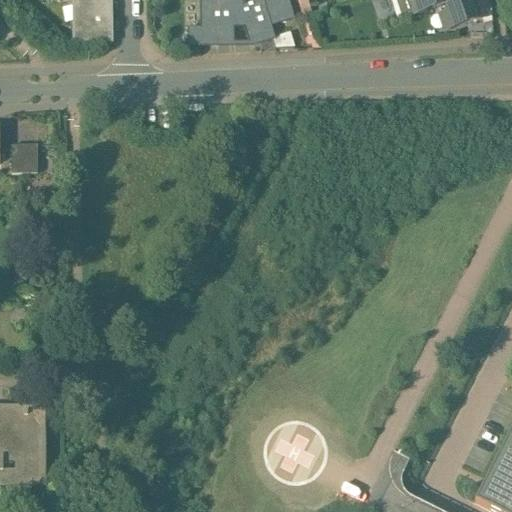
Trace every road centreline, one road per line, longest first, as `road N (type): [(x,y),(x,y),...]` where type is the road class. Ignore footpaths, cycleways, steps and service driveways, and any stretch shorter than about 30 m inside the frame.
road 1 (residential): [(511,69),(128,87)]
road 2 (residential): [(128,87),(0,90)]
